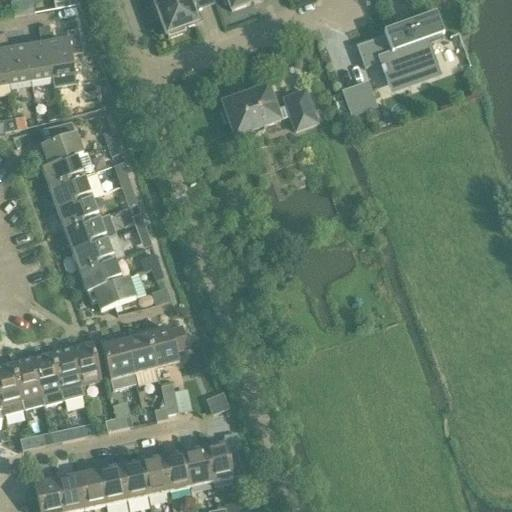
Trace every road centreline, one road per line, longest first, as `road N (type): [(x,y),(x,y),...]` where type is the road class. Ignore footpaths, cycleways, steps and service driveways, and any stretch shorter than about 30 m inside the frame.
road 1 (residential): [(143,79),(356,4)]
road 2 (residential): [(0,474),(206,428)]
